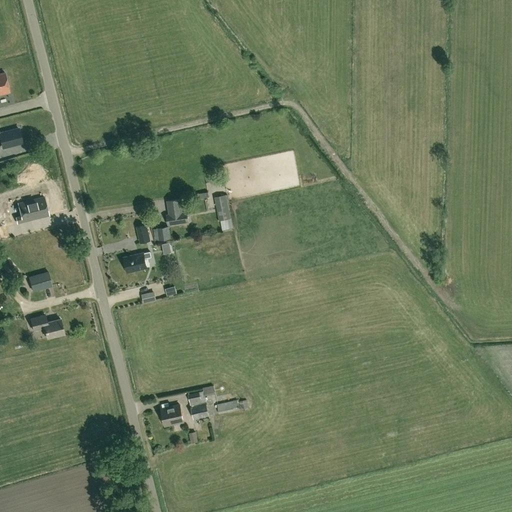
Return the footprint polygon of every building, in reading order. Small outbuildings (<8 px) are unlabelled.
[(0,72),(0,93),(9,91),(4,72),(0,72)] [(0,132),(0,140),(1,140),(2,147),(22,142),(18,128),(0,132)] [(219,221),(231,218),(226,195),(215,197),(219,221)] [(26,220),(48,215),(44,197),(22,202),(26,220)] [(173,214),(167,215),(168,225),(188,222),(187,211),(182,212),(180,199),(167,201),(169,211),(172,210),(173,214)] [(140,242),(149,240),(146,224),(137,226),(140,242)] [(159,240),(171,239),(169,226),(157,228),(159,240)] [(151,256),(150,251),(144,252),(143,252),(124,257),(127,272),(147,267),(145,258),(151,256)] [(9,256),(0,263),(11,276),(19,269),(9,256)] [(32,290),(52,285),(48,271),(29,276),(32,290)] [(47,322),(45,314),(30,318),(33,330),(44,327),(46,337),(64,333),(60,319),(47,322)] [(190,405),(193,419),(209,415),(204,390),(199,391),(188,394),(190,405)] [(219,414),(239,409),(237,399),(217,404),(219,414)] [(240,410),(249,408),(247,399),(238,401),(240,410)] [(165,425),(183,421),(180,404),(161,408),(165,425)] [(200,440),(198,429),(191,430),(193,441),(200,440)]
